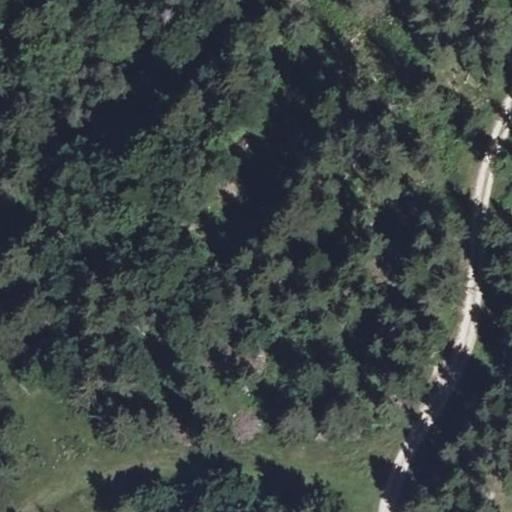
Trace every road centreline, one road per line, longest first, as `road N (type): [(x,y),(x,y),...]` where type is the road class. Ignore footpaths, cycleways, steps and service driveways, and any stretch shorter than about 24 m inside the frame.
road 1 (track): [(410,448),(320,469),(229,474),(129,465),(60,486),(22,511)]
road 2 (track): [(511,107),(484,194),(464,348),(410,448)]
